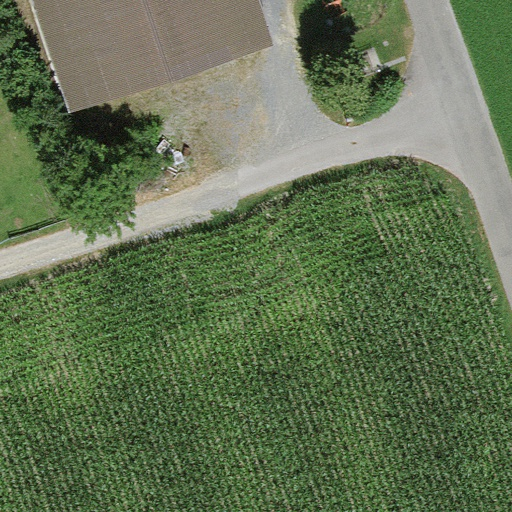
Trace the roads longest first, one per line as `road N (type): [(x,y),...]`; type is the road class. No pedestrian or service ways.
road 1 (track): [(0,305),(497,151)]
road 2 (residential): [(445,0),(511,197)]
